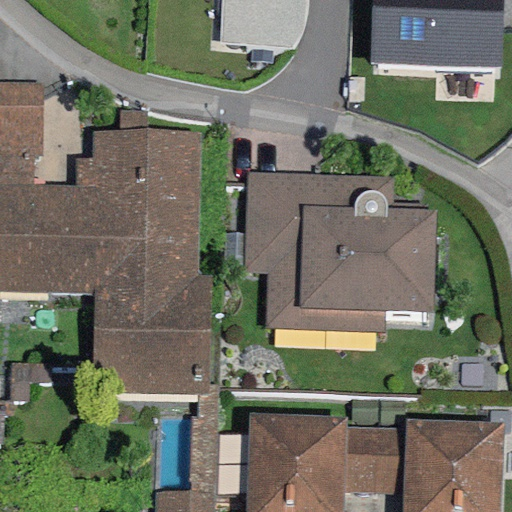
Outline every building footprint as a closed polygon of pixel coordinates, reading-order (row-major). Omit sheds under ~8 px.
[(303,25),(304,0),(221,0),(220,45),(293,49),(303,25)] [(372,0),(371,65),(500,69),(502,12),(491,12),(490,0),(372,0)] [(43,85),(0,84),(0,186),(33,187),(34,160),(41,160),(43,85)] [(121,112),(121,134),(147,135),(147,113),(121,112)] [(33,187),(0,186),(0,292),(94,295),(92,396),(198,398),(207,398),(208,385),(210,277),(196,277),(200,136),(147,135),(121,134),(92,134),(92,158),(76,158),(75,189),(33,187)] [(392,179),(247,175),(244,274),(266,274),(264,328),(382,332),(383,313),(431,315),(434,211),(391,210),(392,179)] [(218,386),(208,385),(207,398),(198,398),(197,422),(190,422),(189,495),(215,497),(218,386)] [(345,418),(248,414),(244,511),(341,511),(342,494),(345,428),(345,418)] [(498,511),(502,424),(405,420),(404,430),(402,496),(400,511),(498,511)] [(404,430),(345,428),(342,494),(402,496),(404,430)] [(189,495),(154,493),(153,511),(214,511),(215,497),(189,495)]
